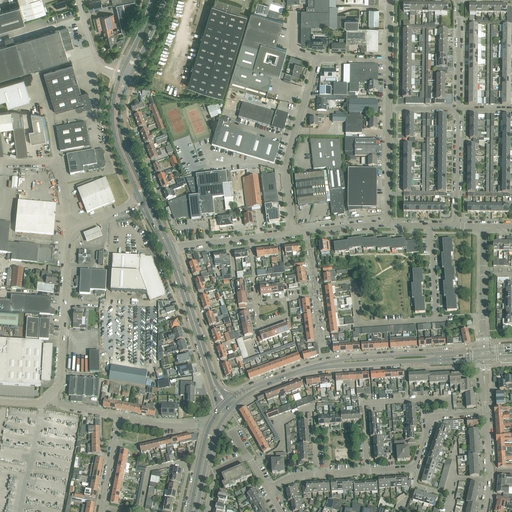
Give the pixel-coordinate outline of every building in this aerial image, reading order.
[(42,0),(34,0),(19,5),(24,20),(46,13),(42,0)] [(101,0),(94,2),(89,3),(91,10),(103,7),(101,0)] [(126,31),(135,0),(117,4),(123,32),(126,31)] [(205,28),(188,86),(223,97),(239,43),(244,29),(247,16),(240,13),(242,6),(223,0),(211,0),(203,27),(205,28)] [(330,11),(330,6),(329,0),(308,0),(308,6),(307,6),(306,11),(330,11)] [(56,3),(58,10),(66,7),(64,1),(56,3)] [(280,14),(268,10),(269,6),(257,2),(256,6),(253,6),(251,12),(278,20),(280,14)] [(0,30),(24,23),(19,5),(19,6),(0,11),(0,30)] [(337,28),(338,15),(338,6),(336,6),(330,6),(330,11),(329,26),(329,28),(337,28)] [(379,10),(374,10),(369,10),(369,11),(369,25),(377,25),(377,20),(379,20),(379,10)] [(330,11),(306,11),(301,11),(301,26),(310,26),(329,26),(330,11)] [(283,21),(278,20),(251,12),(246,29),(244,37),(261,42),(276,46),(283,21)] [(114,14),(99,17),(93,18),(96,31),(103,29),(105,36),(106,36),(118,33),(117,29),(113,30),(112,28),(116,27),(114,14)] [(346,15),(338,15),(337,28),(346,28),(359,28),(359,20),(346,19),(346,15)] [(310,38),(310,26),(301,26),(301,44),(308,44),(308,38),(310,38)] [(6,45),(0,47),(0,79),(68,59),(65,50),(73,48),(71,40),(69,41),(68,38),(69,38),(66,27),(59,30),(59,29),(14,43),(6,45)] [(367,28),(362,28),(359,28),(346,28),(346,30),(346,34),(346,38),(346,43),(349,43),(361,43),(361,49),(362,50),(378,50),(378,29),(367,28)] [(116,36),(118,36),(118,33),(106,36),(107,42),(109,42),(108,40),(113,39),(117,39),(116,36)] [(253,67),(261,42),(244,37),(242,44),(237,62),(253,67)] [(326,45),(326,40),(326,38),(317,38),(317,39),(310,39),(310,38),(308,38),(308,44),(308,46),(312,46),(312,48),(323,48),(323,45),(326,45)] [(349,43),(346,43),(345,43),(345,42),(344,42),(344,38),(339,38),(339,42),(332,42),(332,39),(329,39),(329,48),(332,48),(332,50),(349,50),(349,43)] [(121,40),(119,40),(117,41),(117,39),(113,39),(108,40),(109,42),(107,42),(108,46),(117,44),(118,50),(120,50),(123,45),(124,39),(121,40)] [(276,46),(261,42),(253,67),(273,73),(279,75),(286,49),(276,46)] [(300,65),(302,60),(290,57),(289,62),(295,64),(292,75),(286,73),(283,81),(290,82),(291,78),(298,80),(302,65),(300,65)] [(447,67),(447,61),(439,61),(439,67),(435,67),(435,71),(442,71),(442,67),(447,67)] [(273,73),(253,67),(237,62),(232,78),(268,89),(273,73)] [(81,94),(81,93),(72,65),(44,74),(55,112),(74,106),(75,106),(72,96),(81,94)] [(378,84),(378,65),(350,65),(349,81),(348,81),(348,84),(349,84),(349,87),(359,87),(359,84),(369,84),(378,84)] [(321,81),(325,81),(325,79),(336,79),(336,70),(325,70),(325,73),(324,73),(324,75),(322,75),(322,77),(321,77),(321,81)] [(442,75),(442,71),(435,71),(435,75),(437,75),(437,81),(445,81),(445,75),(442,75)] [(268,89),(232,78),(230,86),(266,96),(268,89)] [(23,79),(0,85),(0,101),(5,100),(8,107),(30,101),(23,79)] [(349,96),(349,93),(349,87),(349,84),(348,84),(337,84),(337,82),(334,82),(334,86),(334,96),(335,96),(346,96),(349,96)] [(378,84),(369,84),(369,88),(367,88),(367,92),(378,92),(378,84)] [(334,96),(334,86),(320,87),(320,96),(317,96),(321,96),(328,96),(334,96)] [(90,102),(89,97),(89,96),(88,93),(85,91),(81,93),(81,94),(72,96),(75,106),(74,106),(75,109),(78,111),(82,110),(82,109),(85,108),(86,109),(90,107),(92,105),(91,101),(90,102)] [(445,100),(445,94),(437,93),(437,99),(435,99),(435,104),(442,104),(442,100),(445,100)] [(328,101),(328,96),(321,96),(321,101),(318,101),(318,110),(318,111),(326,110),(326,101),(328,101)] [(144,108),(142,103),(139,104),(139,102),(138,101),(135,102),(134,103),(135,106),(131,107),(133,112),(144,108)] [(221,111),(218,101),(207,105),(211,116),(221,113),(221,111)] [(378,101),(373,101),(358,101),(350,101),(350,102),(349,113),(349,116),(360,116),(360,113),(378,114),(378,101)] [(241,111),(239,118),(272,128),(276,113),(243,103),(242,105),(239,104),(238,110),(241,111)] [(159,113),(156,106),(150,108),(153,116),(154,116),(159,113)] [(0,128),(13,127),(11,111),(0,112),(0,128)] [(22,115),(20,116),(19,113),(11,111),(13,127),(24,126),(22,115)] [(276,113),(272,128),(272,129),(274,129),(284,132),(289,116),(279,113),(277,112),(276,113)] [(142,116),(141,114),(141,113),(134,116),(137,122),(143,119),(147,118),(146,117),(145,116),(144,116),(142,116)] [(162,122),(159,114),(159,113),(154,116),(157,124),(162,122)] [(324,116),(323,116),(318,116),(318,119),(310,119),(310,127),(318,127),(318,123),(321,123),(321,119),(324,119),(324,116)] [(362,116),(360,116),(349,116),(346,116),(346,123),(346,137),(352,137),(352,134),(362,135),(362,116)] [(31,119),(34,131),(44,129),(41,117),(31,119)] [(147,120),(147,118),(143,119),(137,122),(137,123),(136,123),(137,125),(138,125),(139,128),(146,125),(145,123),(146,123),(147,122),(147,120)] [(274,164),(280,144),(222,127),(224,122),(219,121),(212,145),(274,164)] [(165,129),(162,122),(157,124),(160,131),(165,129)] [(90,146),(86,126),(82,123),(56,128),(60,152),(90,146)] [(27,151),(24,126),(13,127),(17,158),(28,156),(27,151)] [(46,141),(44,129),(34,131),(29,132),(31,144),(46,141)] [(147,129),(145,130),(140,132),(143,138),(150,135),(147,129)] [(413,138),(413,132),(406,132),(406,138),(409,138),(409,141),(415,141),(415,138),(413,138)] [(478,139),(478,133),(470,133),(470,139),(473,139),(473,142),(479,142),(479,141),(484,141),(484,139),(478,139)] [(152,134),(150,135),(143,138),(142,139),(143,141),(144,141),(145,144),(155,140),(152,134)] [(158,147),(157,146),(166,142),(165,140),(169,139),(168,137),(156,142),(155,142),(156,144),(153,145),(151,146),(147,148),(149,154),(156,151),(155,149),(158,147)] [(376,157),(376,140),(355,140),(355,138),(345,138),(345,153),(355,153),(355,157),(376,157)] [(315,140),(310,140),(314,169),(327,168),(327,171),(328,182),(330,200),(332,215),(338,214),(338,216),(340,215),(340,214),(345,213),(344,208),(342,190),(345,189),(345,188),(343,169),(339,141),(315,140)] [(411,150),(412,147),(412,144),(415,144),(415,141),(409,141),(409,144),(404,144),(404,150),(411,150)] [(478,151),(478,145),(479,145),(479,142),(473,142),(473,145),(468,144),(468,151),(475,151),(478,151)] [(168,154),(174,152),(171,146),(165,148),(168,154)] [(105,166),(102,149),(67,155),(70,175),(84,173),(84,172),(99,170),(102,170),(102,169),(103,169),(104,169),(104,168),(105,167),(105,166)] [(156,151),(149,154),(151,160),(156,158),(158,157),(161,156),(160,154),(161,154),(161,153),(160,150),(158,150),(156,151)] [(377,167),(377,158),(368,158),(364,158),(364,163),(364,166),(368,166),(368,167),(372,167),(377,167)] [(158,162),(157,162),(153,163),(154,165),(153,165),(156,173),(161,171),(158,162)] [(227,185),(226,172),(225,165),(204,167),(204,175),(196,176),(197,181),(195,181),(195,178),(186,179),(192,194),(189,195),(190,198),(199,197),(198,188),(223,186),(227,185)] [(377,209),(377,170),(348,170),(348,209),(349,213),(363,211),(362,209),(377,209),(378,209),(377,209)] [(244,171),(232,173),(234,191),(240,190),(239,178),(245,177),(244,171)] [(324,172),(308,174),(309,177),(308,177),(308,178),(311,177),(313,193),(314,202),(314,203),(314,204),(327,203),(324,172)] [(168,176),(167,174),(166,174),(158,177),(160,183),(167,180),(166,177),(168,176)] [(176,181),(178,185),(185,182),(183,174),(180,175),(182,179),(176,181)] [(275,174),(268,175),(261,176),(265,206),(272,205),(278,204),(275,174)] [(309,177),(308,174),(295,176),(298,206),(314,204),(314,203),(314,202),(313,193),(311,177),(308,178),(308,177),(309,177)] [(262,207),(261,202),(258,176),(243,179),(246,208),(246,209),(252,208),(262,207)] [(167,180),(160,183),(162,189),(167,187),(169,186),(168,183),(171,182),(170,182),(174,180),(173,178),(169,179),(167,180)] [(115,202),(106,179),(100,181),(99,179),(93,181),(93,180),(76,186),(87,213),(115,202)] [(168,191),(164,192),(166,199),(171,198),(173,197),(176,196),(174,192),(174,190),(184,186),(187,185),(186,182),(178,185),(171,188),(171,190),(170,190),(168,191)] [(234,200),(232,185),(227,185),(223,186),(224,198),(225,201),(234,200)] [(215,199),(224,198),(223,186),(198,188),(199,197),(201,216),(208,216),(215,215),(213,201),(215,201),(215,199)] [(173,201),(168,203),(174,220),(191,218),(191,220),(201,219),(201,217),(201,216),(199,197),(190,198),(189,195),(173,201)] [(445,198),(445,201),(441,201),(441,197),(439,197),(439,205),(439,212),(445,212),(445,205),(448,205),(448,198),(445,198)] [(56,205),(18,201),(15,232),(53,235),(55,216),(55,215),(54,215),(55,212),(56,205)] [(278,205),(278,204),(272,205),(274,222),(279,222),(279,220),(280,220),(278,205)] [(274,222),(272,205),(265,206),(267,221),(269,221),(269,223),(274,222)] [(254,225),(252,212),(252,208),(246,209),(246,208),(243,208),(243,209),(244,209),(245,215),(243,215),(244,221),(245,226),(254,225)] [(236,221),(236,216),(236,214),(229,215),(230,218),(219,219),(220,227),(226,227),(226,226),(232,225),(232,226),(232,221),(236,221)] [(10,223),(0,222),(0,253),(12,254),(11,261),(16,262),(18,243),(8,242),(10,223)] [(99,229),(84,235),(87,244),(102,239),(99,229)] [(363,248),(362,240),(362,238),(355,239),(356,249),(363,248)] [(356,249),(355,239),(348,240),(348,242),(349,249),(356,249)] [(370,249),(369,239),(362,240),(363,248),(363,250),(370,249)] [(417,240),(405,241),(406,249),(406,253),(419,252),(417,240)] [(329,242),(326,242),(320,243),(321,253),(330,251),(329,242)] [(53,247),(18,243),(16,262),(56,266),(57,261),(52,260),(53,247)] [(342,252),(341,243),(334,243),(335,253),(342,252)] [(264,257),(263,249),(257,250),(257,258),(261,257),(262,260),(263,260),(265,260),(264,257)] [(247,251),(241,252),(242,258),(245,258),(246,265),(251,264),(251,261),(249,261),(247,251)] [(223,261),(227,260),(227,266),(231,266),(229,255),(226,256),(226,253),(220,254),(222,269),(224,269),(223,261)] [(222,269),(220,254),(214,255),(214,257),(210,258),(212,264),(215,264),(215,267),(219,266),(219,269),(222,269)] [(112,272),(111,292),(147,294),(150,301),(161,297),(166,295),(152,257),(145,257),(144,255),(141,255),(140,257),(137,257),(113,255),(112,272)] [(199,267),(198,264),(201,263),(200,260),(189,264),(191,269),(199,267)] [(13,267),(13,272),(11,288),(21,289),(23,269),(13,267)] [(200,270),(199,267),(191,269),(193,275),(199,273),(198,270),(200,270)] [(305,275),(304,268),(297,269),(298,276),(305,275)] [(336,277),(337,277),(337,275),(337,274),(345,273),(347,273),(347,269),(345,269),(328,271),(329,274),(323,275),(324,283),(331,282),(331,283),(335,282),(336,282),(335,278),(336,277)] [(95,288),(96,271),(81,270),(80,277),(76,277),(76,280),(75,280),(74,281),(74,282),(75,283),(76,284),(76,287),(80,287),(95,288)] [(48,272),(44,272),(42,271),(41,277),(46,278),(46,283),(37,283),(36,291),(54,293),(54,286),(55,284),(56,285),(56,277),(48,276),(48,272)] [(107,272),(96,271),(95,288),(80,287),(80,294),(90,294),(91,291),(95,291),(95,295),(98,295),(98,296),(99,297),(100,297),(101,296),(102,295),(105,295),(105,291),(106,291),(107,272)] [(213,271),(207,273),(201,275),(202,278),(195,280),(197,286),(204,284),(205,284),(204,278),(205,278),(209,277),(208,275),(214,274),(213,271)] [(306,283),(305,275),(298,276),(295,277),(295,278),(296,284),(298,284),(299,284),(306,283)] [(242,279),(236,280),(236,283),(233,283),(234,289),(237,289),(246,288),(245,284),(244,282),(243,282),(242,279)] [(267,295),(266,286),(265,282),(260,283),(260,287),(257,287),(258,294),(261,293),(261,295),(263,295),(263,296),(267,295)] [(205,287),(204,284),(197,286),(199,292),(205,290),(206,293),(212,291),(211,288),(207,290),(206,287),(205,287)] [(284,291),(287,291),(286,284),(283,285),(283,284),(277,285),(278,294),(282,294),(282,293),(284,293),(284,291)] [(50,315),(50,309),(51,298),(46,297),(10,295),(10,300),(9,312),(50,315)] [(211,301),(209,295),(200,297),(202,303),(210,301),(211,301)] [(0,311),(9,312),(10,300),(0,299),(0,311)] [(247,302),(247,299),(238,300),(239,306),(239,309),(245,308),(245,305),(247,305),(247,302)] [(210,304),(210,301),(202,303),(204,309),(210,307),(209,304),(210,304)] [(175,311),(173,306),(170,307),(169,302),(158,302),(158,311),(161,310),(162,313),(166,311),(167,314),(175,311)] [(246,310),(240,311),(239,311),(240,314),(241,320),(250,318),(249,315),(248,312),(246,313),(246,310)] [(217,314),(216,311),(210,313),(206,314),(208,320),(215,318),(215,315),(217,314)] [(76,313),(74,313),(73,328),(86,329),(87,326),(82,325),(82,317),(85,318),(86,314),(78,313),(77,313),(76,313)] [(219,323),(217,317),(215,318),(208,320),(209,326),(219,323)] [(26,338),(37,339),(39,319),(27,318),(26,338)] [(49,335),(49,325),(50,320),(40,319),(38,339),(49,340),(49,335)] [(511,319),(506,320),(503,320),(503,329),(511,329),(511,319)] [(170,321),(166,323),(167,326),(171,325),(172,329),(175,328),(179,326),(177,320),(170,322),(170,321)] [(283,325),(281,326),(285,337),(288,337),(286,333),(290,332),(289,330),(292,329),(290,323),(287,324),(286,323),(283,324),(283,325)] [(285,337),(281,326),(279,327),(279,326),(276,327),(279,336),(282,335),(283,338),(285,337)] [(279,336),(276,327),(272,328),(272,329),(270,330),(273,338),(279,336)] [(181,328),(176,330),(173,331),(174,333),(168,335),(168,338),(182,333),(181,328)] [(221,332),(220,328),(211,331),(213,337),(222,334),(223,334),(222,331),(221,332)] [(273,338),(270,330),(268,331),(268,330),(265,331),(268,340),(273,338)] [(236,339),(233,331),(228,333),(230,341),(236,339)] [(268,340),(265,331),(262,332),(262,333),(260,334),(261,337),(258,338),(259,343),(268,340)] [(184,338),(182,333),(168,338),(164,339),(165,341),(167,341),(176,339),(176,341),(184,338)] [(223,337),(222,334),(213,337),(215,343),(222,341),(221,338),(223,337)] [(43,343),(0,340),(0,384),(41,387),(41,384),(44,384),(50,384),(50,379),(52,347),(46,347),(43,347),(43,343)] [(184,341),(180,342),(176,343),(177,346),(170,348),(171,350),(186,345),(184,341)] [(317,355),(319,355),(318,344),(314,344),(313,344),(314,350),(309,352),(310,358),(317,357),(317,355)] [(187,350),(186,345),(171,350),(166,352),(167,354),(179,351),(180,353),(187,350)] [(242,356),(239,348),(234,350),(235,352),(238,351),(239,352),(238,353),(240,357),(242,356)] [(90,372),(100,372),(100,351),(90,352),(90,372)] [(227,355),(226,352),(218,354),(220,360),(227,358),(226,355),(227,355)] [(310,358),(309,352),(302,354),(304,360),(310,358)] [(301,361),(299,356),(298,353),(292,355),(295,363),(301,361)] [(295,363),(292,355),(286,358),(289,365),(295,363)] [(175,365),(176,368),(188,365),(188,364),(187,364),(187,363),(190,362),(189,356),(177,359),(179,364),(175,365)] [(170,364),(168,358),(164,359),(161,360),(162,366),(170,364)] [(289,365),(286,358),(281,360),(284,367),(289,365)] [(109,380),(145,387),(147,372),(134,369),(135,363),(113,359),(109,380)] [(284,367),(281,360),(275,362),(278,369),(284,367)] [(278,369),(275,362),(270,364),(272,371),(278,369)] [(229,363),(227,364),(222,365),(224,371),(232,369),(231,366),(230,366),(229,363)] [(267,373),(264,366),(263,363),(257,366),(258,368),(261,376),(267,373)] [(272,371),(270,364),(264,366),(267,373),(272,371)] [(181,376),(193,373),(192,367),(188,368),(188,365),(176,368),(175,368),(176,371),(180,370),(181,376)] [(261,376),(258,368),(257,366),(252,368),(253,370),(255,378),(261,376)] [(232,369),(224,371),(226,377),(232,375),(231,372),(232,372),(232,369)] [(255,378),(253,370),(247,372),(250,380),(255,378)] [(472,381),(464,382),(464,381),(462,379),(461,379),(461,374),(457,375),(457,376),(453,376),(453,375),(450,375),(450,382),(450,386),(461,385),(462,393),(466,393),(473,392),(472,389),(471,389),(471,387),(472,387),(472,381)] [(100,378),(70,378),(69,396),(71,396),(83,397),(98,398),(100,378)] [(305,386),(303,380),(301,381),(301,380),(295,383),(298,390),(302,388),(301,387),(303,386),(305,386)] [(298,390),(295,383),(289,385),(291,391),(294,390),(294,391),(298,390)] [(291,391),(289,385),(283,387),(285,394),(289,393),(288,392),(291,391)] [(285,394),(283,387),(276,390),(279,395),(280,399),(286,397),(285,394)] [(279,395),(276,390),(270,392),(273,399),(276,398),(276,396),(279,395)] [(273,399),(270,392),(265,394),(267,401),(273,399)] [(110,408),(111,401),(111,399),(105,398),(106,393),(102,393),(101,398),(100,403),(104,403),(103,407),(110,408)] [(299,393),(293,395),(294,398),(294,399),(295,400),(295,402),(302,400),(301,397),(299,393)] [(118,400),(115,400),(111,399),(111,401),(110,408),(116,410),(117,402),(118,400)] [(302,400),(295,402),(296,403),(297,408),(304,406),(302,400)] [(148,416),(149,408),(150,405),(147,404),(146,408),(143,407),(141,414),(148,416)] [(159,404),(159,410),(162,410),(162,417),(169,417),(169,407),(163,407),(163,404),(159,404)] [(169,407),(169,417),(175,417),(175,410),(178,410),(179,404),(175,404),(175,407),(169,407)] [(289,404),(283,407),(285,412),(291,410),(289,404)] [(250,413),(247,407),(240,412),(243,417),(250,413)] [(285,412),(283,407),(277,409),(277,410),(279,415),(285,412)] [(279,415),(277,410),(277,409),(268,412),(266,408),(263,410),(265,414),(268,419),(279,415)] [(253,418),(250,413),(243,417),(246,422),(253,418)] [(256,423),(253,418),(246,422),(249,427),(256,423)] [(479,426),(478,419),(467,420),(467,426),(468,426),(468,429),(473,429),(473,426),(479,426)] [(461,431),(460,423),(464,423),(463,420),(453,421),(454,429),(459,431),(461,431)] [(443,424),(443,423),(441,427),(439,426),(437,432),(446,435),(449,425),(450,421),(444,421),(443,424)] [(259,428),(256,423),(249,427),(252,432),(259,428)] [(99,434),(99,428),(91,428),(91,431),(86,431),(86,425),(81,425),(79,434),(88,434),(90,434),(99,434)] [(262,434),(260,430),(264,428),(263,426),(259,428),(252,432),(255,438),(262,434)] [(446,435),(437,432),(435,437),(444,440),(446,435)] [(193,444),(190,434),(184,436),(186,443),(190,442),(190,445),(193,444)] [(265,439),(262,434),(255,438),(258,443),(265,439)] [(415,443),(414,434),(405,435),(405,440),(408,440),(408,443),(415,443)] [(186,443),(184,436),(178,437),(179,443),(180,443),(180,445),(186,443)] [(268,444),(266,441),(270,438),(269,436),(265,439),(258,443),(261,448),(268,444)] [(444,440),(435,437),(434,442),(442,445),(444,440)] [(173,446),(171,439),(165,440),(166,446),(167,446),(168,450),(170,449),(169,447),(173,446)] [(160,449),(159,442),(152,443),(153,449),(156,449),(157,450),(160,449)] [(441,450),(442,445),(434,442),(432,447),(441,450)] [(153,449),(152,443),(146,445),(147,452),(151,451),(152,453),(154,453),(153,449)] [(271,449),(268,444),(261,448),(264,453),(271,449)] [(404,447),(404,445),(401,445),(401,448),(397,448),(397,461),(402,461),(401,460),(405,459),(406,461),(410,460),(409,447),(404,447)] [(439,456),(441,450),(432,447),(430,453),(439,456)] [(437,461),(439,456),(430,453),(428,459),(437,461)] [(308,461),(307,455),(298,456),(299,465),(305,465),(305,461),(308,461)] [(102,466),(103,460),(93,458),(92,464),(102,466)] [(272,473),(285,473),(284,460),(279,460),(279,458),(276,458),(276,460),(272,460),(272,473)] [(427,462),(426,465),(435,468),(437,463),(428,460),(428,462),(427,462)] [(101,472),(102,466),(92,464),(90,470),(93,471),(101,472)] [(239,466),(237,466),(236,467),(237,468),(233,470),(238,483),(252,476),(250,471),(247,472),(244,465),(240,467),(239,466)] [(433,474),(435,468),(426,465),(425,469),(426,469),(425,471),(433,474)] [(176,469),(174,469),(174,472),(171,472),(170,475),(181,477),(183,471),(182,470),(182,469),(177,468),(176,469)] [(238,483),(233,470),(229,472),(228,471),(225,472),(226,473),(222,475),(225,482),(222,484),(224,489),(238,483)] [(99,479),(101,472),(93,471),(92,477),(99,479)] [(180,483),(181,477),(170,475),(169,475),(168,482),(172,483),(178,484),(178,483),(180,483)] [(430,485),(432,479),(423,476),(422,480),(422,482),(430,485)] [(99,479),(92,477),(90,477),(89,481),(91,482),(91,484),(98,485),(99,479)] [(407,477),(401,477),(402,487),(411,486),(411,480),(407,480),(407,477)] [(123,485),(123,481),(115,480),(114,486),(122,487),(127,488),(128,486),(123,485)] [(178,484),(172,483),(168,482),(167,490),(169,491),(177,492),(178,486),(177,486),(178,484)] [(97,492),(98,485),(91,484),(88,483),(87,490),(97,492)] [(313,493),(312,483),(306,484),(306,487),(303,487),(303,494),(313,493)] [(297,495),(296,490),(295,485),(288,486),(289,489),(286,490),(288,496),(297,495)] [(509,495),(509,487),(497,487),(497,493),(503,494),(503,495),(509,495)] [(96,498),(97,492),(87,490),(85,489),(84,496),(96,498)] [(218,495),(218,497),(227,499),(227,497),(226,496),(227,493),(226,493),(226,490),(220,489),(219,492),(218,492),(217,494),(218,494),(218,495)] [(176,499),(177,492),(169,491),(167,490),(166,490),(164,498),(170,499),(174,500),(174,498),(176,499)] [(254,490),(249,492),(246,494),(249,500),(257,495),(254,490)] [(418,502),(421,492),(418,491),(418,492),(415,492),(413,500),(418,502)] [(260,500),(257,495),(249,500),(251,505),(260,500)] [(429,505),(432,496),(429,495),(426,495),(424,503),(429,505)] [(70,506),(71,500),(75,501),(76,498),(68,496),(66,505),(70,506)] [(435,497),(432,496),(429,505),(435,506),(437,498),(435,497)] [(508,499),(503,498),(497,496),(496,501),(495,506),(504,508),(506,509),(511,510),(511,506),(507,505),(507,502),(509,503),(510,502),(510,499),(508,499)] [(173,502),(174,500),(170,499),(164,498),(164,500),(165,500),(164,505),(173,507),(174,502),(173,502)] [(332,511),(332,510),(332,507),(333,503),(334,500),(328,499),(327,502),(326,505),(325,508),(323,511),(332,511)] [(262,505),(260,500),(251,505),(254,509),(262,505)]
